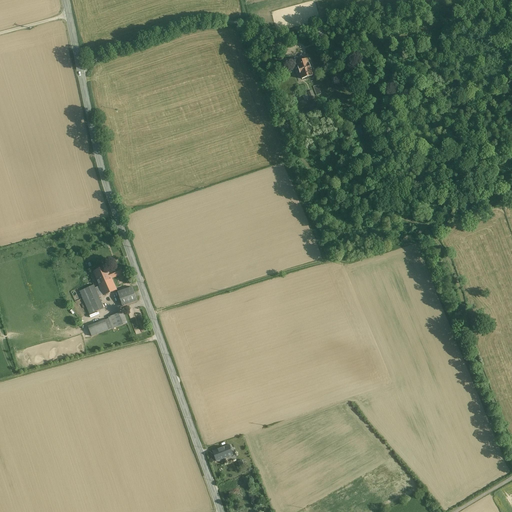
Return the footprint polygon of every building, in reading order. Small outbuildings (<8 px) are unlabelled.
[(309,57),(299,61),(305,77),(315,73),(309,57)] [(106,266),(93,272),(99,284),(112,279),(109,272),(106,266)] [(121,267),(109,272),(112,279),(123,274),(121,267)] [(112,279),(99,284),(99,286),(103,295),(104,296),(117,290),(112,279)] [(94,285),(79,291),(90,315),(104,308),(99,297),(95,288),(94,285)] [(99,286),(95,288),(99,297),(103,295),(99,286)] [(132,287),(117,292),(122,306),(137,301),(132,287)] [(123,312),(115,315),(119,326),(127,323),(123,312)] [(115,315),(108,318),(109,319),(112,329),(119,326),(115,315)] [(105,320),(99,322),(103,332),(109,330),(105,320)] [(99,322),(88,327),(92,337),(103,332),(99,322)] [(229,445),(212,451),(216,461),(226,458),(233,455),(229,445)]
